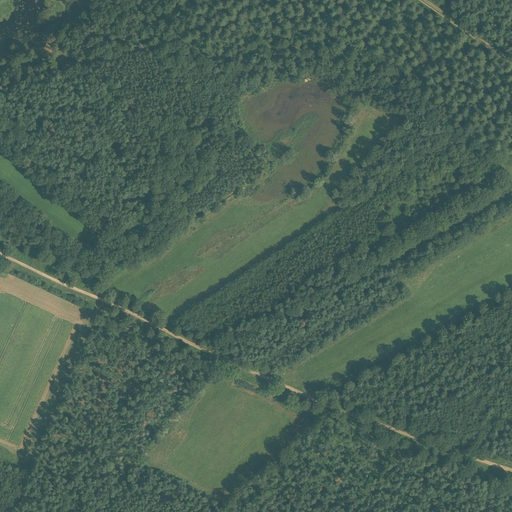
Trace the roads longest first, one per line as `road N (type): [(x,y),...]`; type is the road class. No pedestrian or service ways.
road 1 (track): [(511,470),(296,392),(167,332)]
road 2 (track): [(0,89),(93,58),(193,0)]
road 3 (track): [(167,332),(0,254)]
